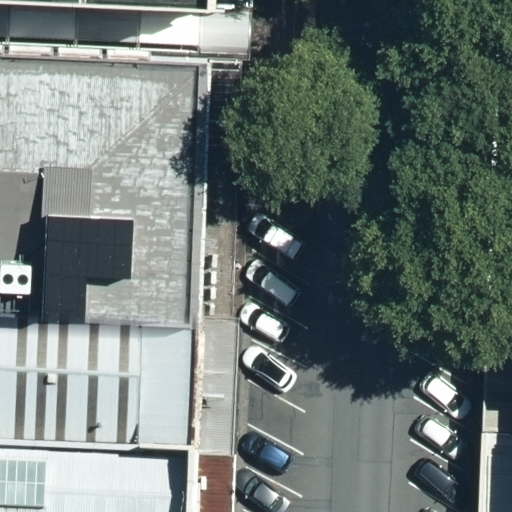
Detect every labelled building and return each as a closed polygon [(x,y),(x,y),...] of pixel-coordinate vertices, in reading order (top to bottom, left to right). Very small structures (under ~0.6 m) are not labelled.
[(0,0),(0,6),(70,9),(218,15),(218,0),(0,0)] [(218,0),(218,15),(247,15),(248,0),(247,0),(218,0)] [(511,0),(498,0),(479,439),(511,439),(511,0)] [(0,6),(0,49),(206,57),(245,59),(247,15),(218,15),(70,9),(0,6)] [(206,57),(0,49),(0,310),(197,320),(206,57)] [(197,320),(235,321),(245,59),(206,57),(197,320)] [(0,461),(191,470),(194,397),(197,320),(0,310),(0,461)] [(191,470),(229,472),(235,321),(197,320),(194,397),(191,470)] [(511,511),(511,439),(479,439),(477,511),(511,511)] [(188,511),(191,470),(0,461),(0,511),(188,511)] [(227,511),(229,472),(191,470),(188,511),(227,511)]
